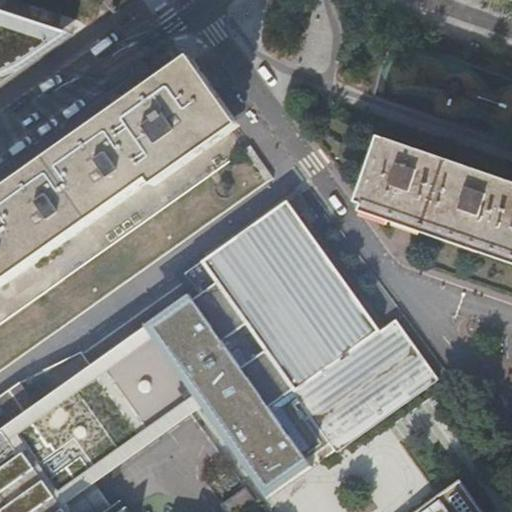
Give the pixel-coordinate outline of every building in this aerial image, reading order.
[(0,88),(48,57),(63,45),(75,33),(0,9),(0,88)] [(0,287),(230,125),(234,122),(192,62),(69,149),(0,197),(0,287)] [(367,206),(511,256),(511,182),(390,140),(367,206)] [(381,333),(288,202),(187,274),(202,294),(194,299),(191,295),(190,295),(194,301),(161,324),(145,336),(95,371),(82,351),(44,370),(55,386),(34,400),(21,382),(0,396),(0,405),(9,418),(0,424),(0,511),(114,511),(94,483),(87,474),(200,394),(206,390),(203,385),(215,377),(218,381),(219,381),(261,424),(275,414),(283,408),(316,455),(320,461),(336,450),(338,452),(439,380),(396,321),(381,333)] [(142,332),(145,336),(161,324),(158,320),(142,332)] [(87,474),(94,483),(206,404),(267,489),(294,470),(279,448),(291,439),(292,438),(275,414),(261,424),(219,381),(218,381),(215,377),(203,385),(206,390),(200,394),(87,474)] [(283,408),(275,414),(292,438),(308,460),(316,455),(283,408)] [(482,511),(460,481),(416,511),(482,511)] [(236,511),(254,500),(245,488),(221,505),(225,511),(236,511)]
